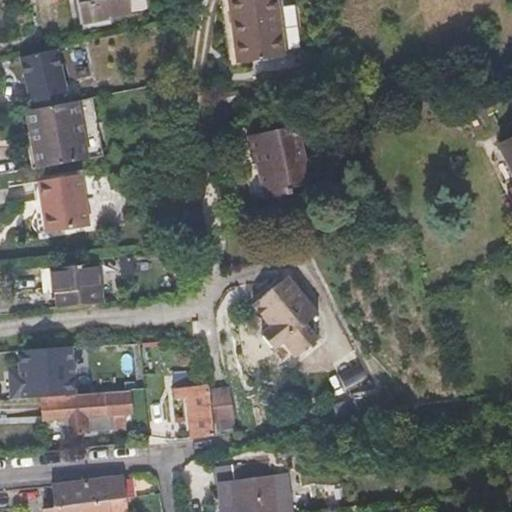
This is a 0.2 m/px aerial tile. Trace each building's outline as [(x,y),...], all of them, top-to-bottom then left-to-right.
[(129,14),(126,0),(73,0),(79,25),(129,14)] [(236,71),(235,64),(282,59),(274,0),(217,0),(226,72),(236,71)] [(65,109),(59,50),(23,59),(27,113),(65,109)] [(72,75),(86,72),(82,53),(68,56),(72,75)] [(98,166),(90,107),(65,109),(27,113),(23,113),(27,150),(32,151),(35,173),(98,166)] [(249,166),(256,164),(263,200),(287,194),(287,189),(309,183),(296,125),(243,137),(249,166)] [(511,138),(499,145),(511,171),(511,138)] [(87,228),(85,215),(78,178),(37,186),(46,236),(87,228)] [(51,270),(53,295),(54,310),(103,304),(101,290),(93,290),(90,266),(51,270)] [(319,316),(288,277),(252,306),(271,330),(263,337),(275,353),(284,346),(296,361),(320,342),(307,326),(319,316)] [(212,413),(210,390),(209,385),(175,389),(176,399),(185,397),(193,440),(216,437),(212,413)] [(228,412),(226,388),(210,390),(212,413),(228,412)] [(130,415),(129,393),(41,399),(44,421),(69,419),(71,435),(126,430),(124,417),(127,415),(130,415)] [(274,511),(270,475),(268,462),(232,466),(235,483),(220,486),(222,511),(274,511)] [(290,511),(286,473),(285,472),(270,475),(274,511),(290,511)] [(124,498),(121,477),(51,487),(54,508),(124,498)] [(125,511),(124,498),(54,508),(43,509),(42,511),(41,511),(125,511)]
